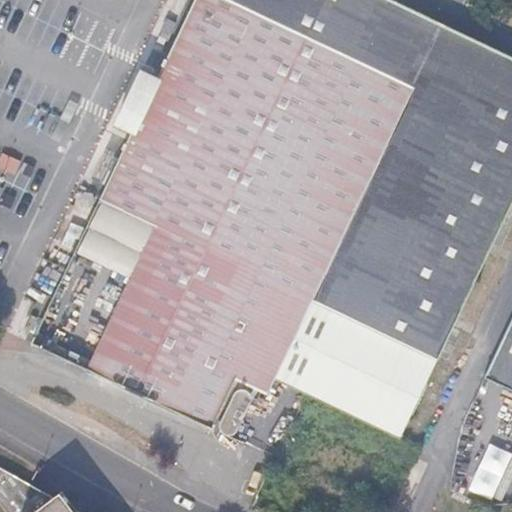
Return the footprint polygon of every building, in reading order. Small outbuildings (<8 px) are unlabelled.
[(272,374),(305,390),(475,37),(400,0),(192,0),(154,78),(139,70),(124,100),(116,117),(132,125),(97,197),(151,224),(85,362),(208,422),(232,374),(263,389),(272,374)] [(511,55),(475,37),(305,390),(394,433),(511,194),(511,55)] [(511,319),(483,381),(511,395),(511,319)] [(232,428),(250,395),(250,390),(244,384),(240,383),(236,385),(232,389),(217,421),(217,425),(220,429),(228,431),(232,428)] [(353,482),(371,445),(322,421),(304,457),(353,482)] [(511,443),(486,432),(463,488),(491,499),(511,448),(511,443)] [(74,511),(0,468),(0,505),(5,511),(74,511)]
